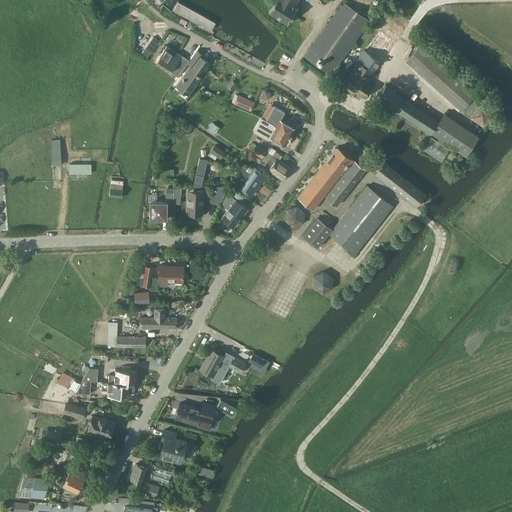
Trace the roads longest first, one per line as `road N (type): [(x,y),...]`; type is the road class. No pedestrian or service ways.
road 1 (track): [(438,231),(434,260),(405,318),(300,450),(301,465),(365,511)]
road 2 (residential): [(98,511),(234,253)]
road 3 (residential): [(0,243),(172,237),(234,253)]
road 4 (residential): [(234,253),(317,135),(314,97),(278,78)]
